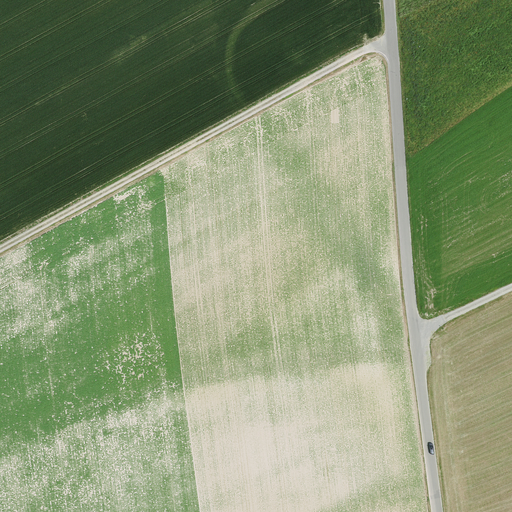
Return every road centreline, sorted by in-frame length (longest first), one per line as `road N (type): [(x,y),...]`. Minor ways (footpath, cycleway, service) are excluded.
road 1 (tertiary): [(389,0),(399,175),(437,511)]
road 2 (track): [(391,42),(359,52),(0,249)]
road 3 (track): [(416,353),(240,371),(0,448)]
